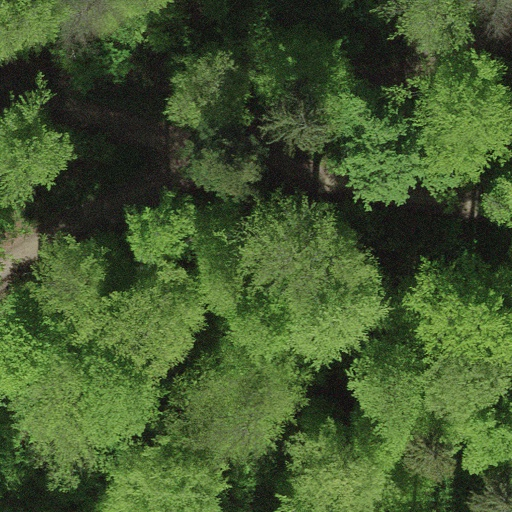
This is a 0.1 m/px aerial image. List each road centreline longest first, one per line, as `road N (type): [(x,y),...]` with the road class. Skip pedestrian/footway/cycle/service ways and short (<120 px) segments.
road 1 (track): [(511,18),(444,43),(0,261)]
road 2 (track): [(511,204),(0,92)]
